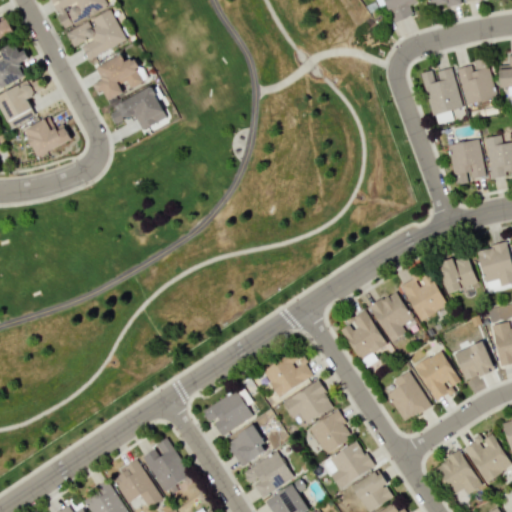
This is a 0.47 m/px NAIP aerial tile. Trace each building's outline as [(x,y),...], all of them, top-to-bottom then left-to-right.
[(49,0),(62,27),(107,6),(104,0),(49,0)] [(412,14),(408,5),(417,2),(416,0),(383,0),(392,22),(412,14)] [(66,32),(73,47),(79,44),(87,59),(125,40),(110,8),(90,18),(91,20),(66,32)] [(0,37),(12,32),(6,17),(0,19),(0,37)] [(0,86),(24,75),(18,62),(27,58),(23,49),(18,51),(13,41),(0,47),(0,53),(2,58),(0,58),(0,86)] [(498,64),(499,87),(507,86),(507,94),(511,93),(511,53),(507,54),(507,64),(498,64)] [(96,65),(102,77),(92,82),(97,92),(102,89),(106,99),(126,90),(125,89),(143,81),(132,57),(124,60),(120,54),(96,65)] [(455,68),(465,105),(495,97),(485,57),(472,60),(472,63),(455,68)] [(461,107),(450,65),(420,72),(433,124),(452,119),(449,110),(461,107)] [(0,93),(0,109),(9,126),(34,113),(26,98),(34,94),(26,79),(0,93)] [(140,129),(165,118),(152,87),(107,107),(113,123),(133,114),(140,129)] [(24,126),(35,155),(70,141),(65,127),(55,131),(49,116),(24,126)] [(511,141),(501,143),(500,135),(484,136),(488,177),(506,175),(506,170),(511,169),(511,141)] [(446,143),(453,184),(468,181),(468,178),(484,176),(477,138),(446,143)] [(511,282),(511,265),(506,241),(475,249),(486,289),(511,282)] [(447,293),(476,282),(466,253),(436,264),(447,293)] [(430,272),(417,279),(415,275),(400,282),(417,319),(445,306),(430,272)] [(389,341),(404,332),(400,325),(412,318),(394,289),(368,306),(389,341)] [(359,360),(385,343),(363,309),(337,326),(359,360)] [(511,361),(511,327),(508,328),(507,321),(490,324),(497,364),(511,361)] [(465,380),(493,368),(481,340),(453,352),(465,380)] [(413,365),(433,400),(460,384),(440,349),(413,365)] [(278,396),(313,374),(301,356),(297,358),(292,350),(261,370),(278,396)] [(392,380),(396,387),(385,393),(403,421),(429,405),(408,370),(392,380)] [(298,412),(304,423),(332,407),(318,380),(282,400),(291,417),(298,412)] [(218,436),(252,416),(236,389),(202,409),(218,436)] [(308,428),(324,454),(351,437),(342,424),(345,422),(337,409),(308,428)] [(511,416),(500,420),(509,450),(511,449),(511,416)] [(224,442),(239,466),(267,448),(252,424),(224,442)] [(511,464),(490,433),(481,439),(479,435),(462,447),(485,481),(511,464)] [(140,454),(163,491),(187,475),(164,439),(140,454)] [(321,462),(338,488),(373,465),(356,440),(321,462)] [(241,471),(249,484),(252,482),(260,496),(292,476),(276,450),(241,471)] [(480,485),(459,450),(432,465),(450,495),(462,487),(466,493),(480,485)] [(126,502),(139,494),(146,507),(161,498),(136,459),(110,476),(126,502)] [(367,511),(393,496),(376,469),(351,485),(367,511)] [(302,511),(308,509),(297,492),(305,487),(299,478),(264,500),(271,511),(302,511)] [(127,511),(106,481),(80,498),(89,511),(127,511)] [(403,511),(401,508),(396,511),(391,503),(376,511),(403,511)]
